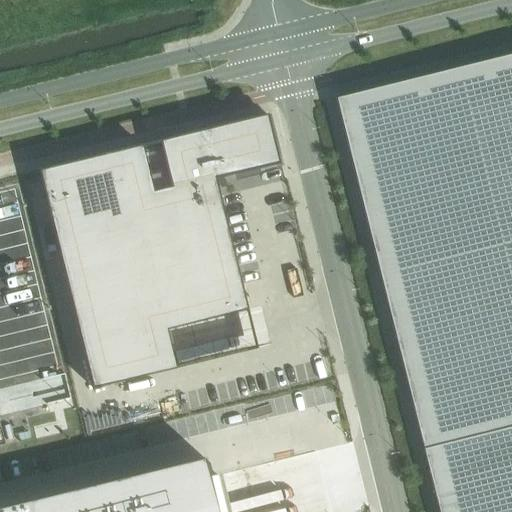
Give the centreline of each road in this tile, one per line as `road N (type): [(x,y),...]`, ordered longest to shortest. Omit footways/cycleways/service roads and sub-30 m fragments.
road 1 (unclassified): [(394,511),(282,59)]
road 2 (unclassified): [(0,129),(282,59)]
road 3 (unclassified): [(275,32),(0,101)]
road 4 (unclassified): [(282,59),(511,4)]
road 5 (unclassified): [(416,0),(275,32)]
